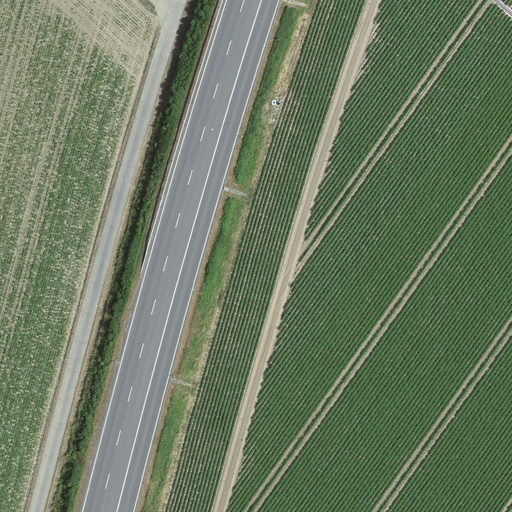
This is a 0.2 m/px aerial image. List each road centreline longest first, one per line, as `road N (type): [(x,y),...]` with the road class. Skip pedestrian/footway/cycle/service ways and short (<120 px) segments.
road 1 (primary): [(252,0),(108,511)]
road 2 (track): [(179,0),(36,511)]
